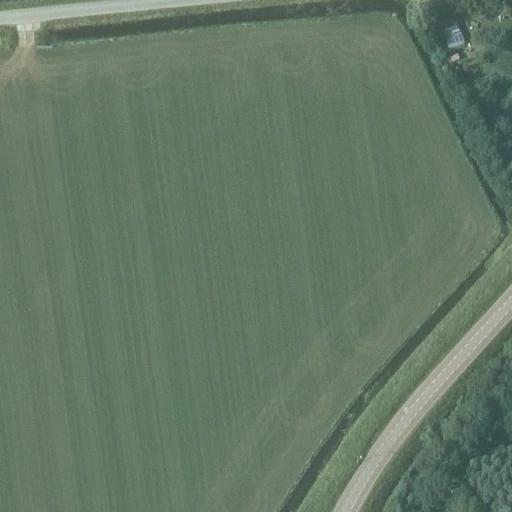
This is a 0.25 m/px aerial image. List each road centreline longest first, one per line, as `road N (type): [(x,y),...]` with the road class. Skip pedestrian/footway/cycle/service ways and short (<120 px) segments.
road 1 (tertiary): [(345,511),(400,427),(511,303)]
road 2 (unclassified): [(0,18),(200,0)]
